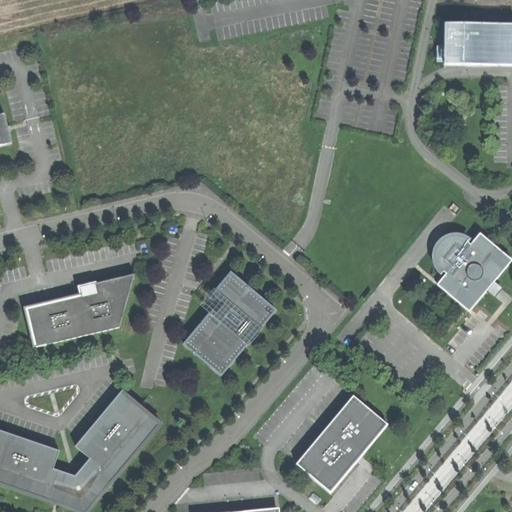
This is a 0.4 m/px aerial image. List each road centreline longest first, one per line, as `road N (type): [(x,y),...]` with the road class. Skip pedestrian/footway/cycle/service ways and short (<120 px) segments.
road 1 (residential): [(0,244),(175,201),(196,203),(214,209),(324,304),(320,329),(234,433),(152,511)]
road 2 (tertiary): [(511,368),(392,511)]
road 3 (residential): [(511,395),(414,511)]
